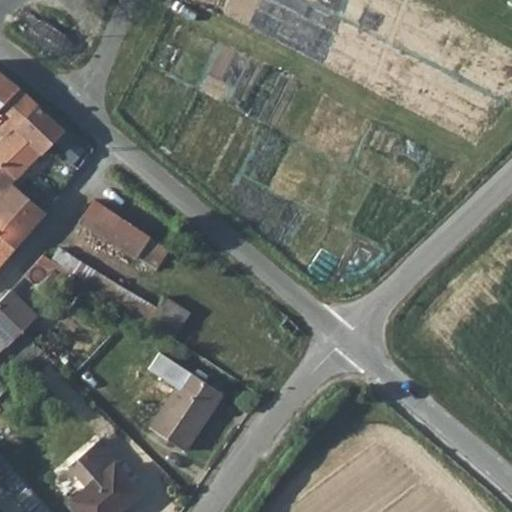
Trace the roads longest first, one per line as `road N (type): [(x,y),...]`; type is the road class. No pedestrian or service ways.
road 1 (unclassified): [(71,102),(348,337)]
road 2 (unclassified): [(348,337),(511,175)]
road 3 (residential): [(209,511),(284,405),(348,337)]
road 4 (unclassified): [(348,337),(511,485)]
